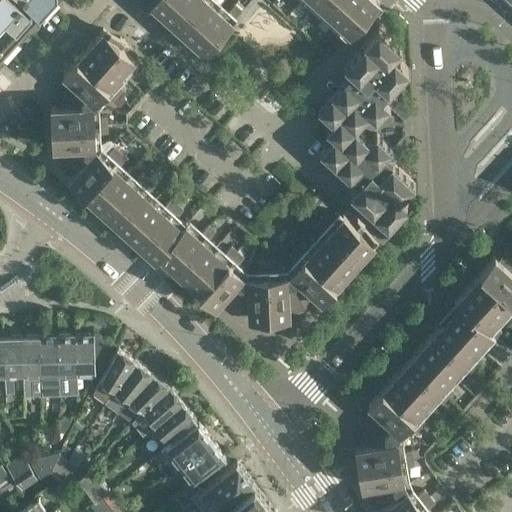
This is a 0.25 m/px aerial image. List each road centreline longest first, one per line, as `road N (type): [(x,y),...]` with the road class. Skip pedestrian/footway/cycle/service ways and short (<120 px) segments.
road 1 (secondary): [(270,433),(190,336),(53,215)]
road 2 (residential): [(427,262),(447,218),(433,11)]
road 3 (residential): [(270,433),(427,262)]
road 4 (residential): [(117,0),(272,135)]
road 5 (residential): [(0,123),(108,0)]
road 6 (residential): [(427,262),(511,176)]
